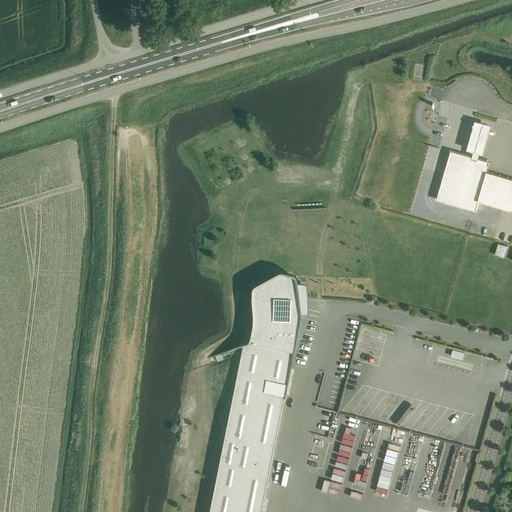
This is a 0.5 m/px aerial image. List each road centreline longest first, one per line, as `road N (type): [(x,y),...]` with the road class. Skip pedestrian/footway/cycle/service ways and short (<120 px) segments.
road 1 (unclassified): [(0,128),(280,41),(464,0)]
road 2 (track): [(112,92),(107,289),(78,511)]
road 3 (primary): [(0,111),(294,22)]
road 4 (unclassified): [(105,62),(316,0)]
road 5 (unclassified): [(511,377),(474,511)]
